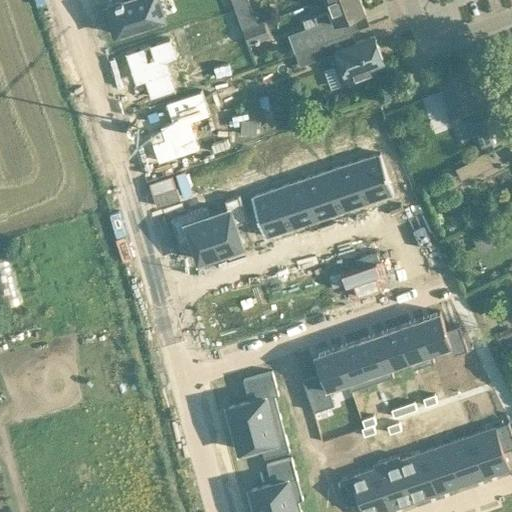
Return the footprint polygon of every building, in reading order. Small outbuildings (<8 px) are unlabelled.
[(120,5),(116,6),(121,22),(125,21),(127,29),(175,13),(170,0),(123,0),(119,1),(120,5)] [(361,0),(327,0),(331,10),(304,20),(306,27),(290,33),(297,52),(322,42),(322,43),(352,31),(348,17),(366,11),(361,0)] [(254,25),(243,29),(249,43),(259,39),(254,25)] [(330,51),(337,70),(342,86),(357,80),(376,73),(373,65),(384,61),(375,35),(330,51)] [(136,84),(146,81),(152,97),(177,89),(171,72),(182,69),(178,57),(172,37),(126,52),(133,72),(136,84)] [(302,64),(308,62),(327,55),(322,43),(322,42),(297,52),(302,64)] [(483,146),(508,137),(498,109),(489,84),(476,88),(469,69),(441,79),(453,113),(468,107),(473,119),(483,146)] [(149,144),(154,159),(158,158),(159,162),(201,148),(192,121),(211,114),(202,89),(166,101),(173,121),(160,125),(162,129),(154,132),(150,133),(153,143),(149,144)] [(428,94),(421,96),(424,105),(432,102),(428,94)] [(340,119),(343,126),(354,122),(351,115),(340,119)] [(243,119),(242,133),(257,134),(258,120),(243,119)] [(328,123),(331,131),(343,126),(340,119),(328,123)] [(136,177),(153,172),(136,124),(120,130),(136,177)] [(289,137),(292,145),(304,141),(301,133),(289,137)] [(281,149),(292,145),(289,137),(278,141),(281,149)] [(235,159),(246,155),(243,147),(232,151),(235,159)] [(383,151),(357,160),(372,200),(397,191),(397,189),(383,151)] [(454,166),(460,177),(476,169),(470,158),(454,166)] [(357,160),(332,170),(346,210),(372,200),(357,160)] [(332,170),(306,179),(321,219),(346,210),(332,170)] [(306,179),(281,188),(295,228),(321,219),(306,179)] [(281,188),(255,198),(270,237),(295,228),(281,188)] [(230,216),(210,223),(221,259),(242,252),(236,232),(249,228),(241,203),(227,207),(230,216)] [(187,220),(172,224),(180,249),(193,245),(199,266),(221,259),(210,223),(189,229),(187,220)] [(486,229),(473,235),(477,244),(490,237),(486,229)] [(22,263),(0,265),(0,267),(6,316),(28,313),(22,263)] [(440,291),(421,299),(436,332),(455,323),(459,332),(471,326),(460,302),(448,308),(440,291)] [(486,296),(475,302),(480,313),(491,307),(486,296)] [(421,299),(401,309),(416,341),(436,332),(421,299)] [(401,309),(382,318),(397,350),(416,341),(401,309)] [(382,318),(362,327),(377,359),(397,350),(382,318)] [(511,331),(509,326),(495,333),(500,342),(511,335),(511,331)] [(362,327),(343,336),(358,368),(377,359),(362,327)] [(332,362),(319,368),(330,392),(343,386),(339,377),(358,368),(343,336),(323,345),(332,362)] [(225,421),(222,422),(225,436),(226,436),(262,427),(257,406),(266,404),(263,389),(237,396),(241,409),(223,413),(225,421)] [(472,396),(465,398),(469,411),(476,409),(496,402),(491,389),(472,396)] [(438,401),(435,393),(424,397),(427,405),(438,401)] [(418,408),(415,400),(404,404),(406,412),(418,408)] [(404,404),(392,408),(395,416),(406,412),(404,404)] [(320,417),(331,413),(329,405),(317,409),(320,417)] [(420,414),(423,423),(439,417),(436,408),(420,414)] [(363,418),(365,426),(377,422),(374,414),(363,418)] [(511,417),(490,428),(508,468),(511,466),(511,417)] [(388,424),(391,432),(402,428),(400,421),(388,424)] [(377,431),(374,423),(363,427),(365,435),(377,431)] [(262,427),(226,436),(230,450),(234,449),(235,457),(253,452),(256,465),(281,459),(278,444),(268,447),(263,426),(262,427)] [(323,441),(327,455),(341,450),(367,441),(365,435),(363,427),(336,436),(323,441)] [(490,428),(467,439),(485,479),(508,468),(490,428)] [(467,439),(444,449),(463,490),(485,479),(467,439)] [(444,449),(421,460),(440,500),(463,490),(444,449)] [(421,460),(398,471),(417,511),(440,500),(421,460)] [(398,471),(363,487),(374,511),(387,505),(389,511),(414,511),(417,511),(398,471)] [(255,504),(251,505),(252,511),(284,511),(292,510),(286,490),(296,487),(292,473),(267,479),(270,492),(253,497),(255,504)]
